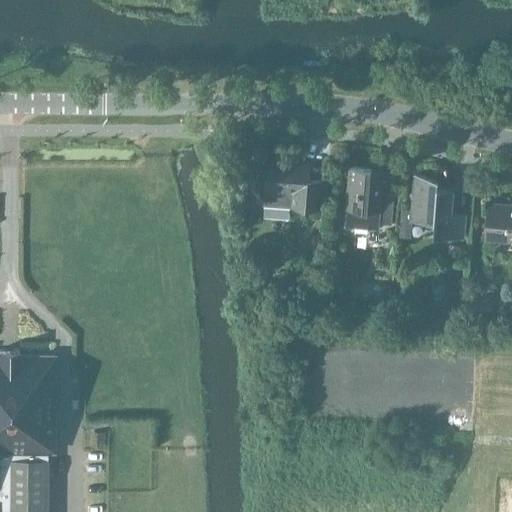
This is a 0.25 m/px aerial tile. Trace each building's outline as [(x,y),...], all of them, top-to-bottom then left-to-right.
[(304,211),(305,208),(322,209),(325,179),(309,178),(310,162),(267,159),(264,198),(278,199),(279,190),(293,191),(292,206),(293,211),(296,213),(300,214),(304,211)] [(382,193),(384,171),(364,170),(364,166),(350,165),(345,226),(379,229),(380,222),(392,223),(394,194),(382,193)] [(453,190),(438,188),(439,180),(415,174),(413,192),(409,193),(413,201),(411,221),(435,223),(434,235),(465,237),(467,214),(451,212),(453,190)] [(486,238),(511,239),(511,205),(511,204),(489,202),(486,238)] [(323,279),(300,278),(300,297),(323,297),(323,279)] [(493,300),(468,298),(467,313),(492,315),(493,300)] [(0,511),(46,511),(47,453),(55,453),(55,355),(20,355),(20,349),(0,348),(0,511)]
